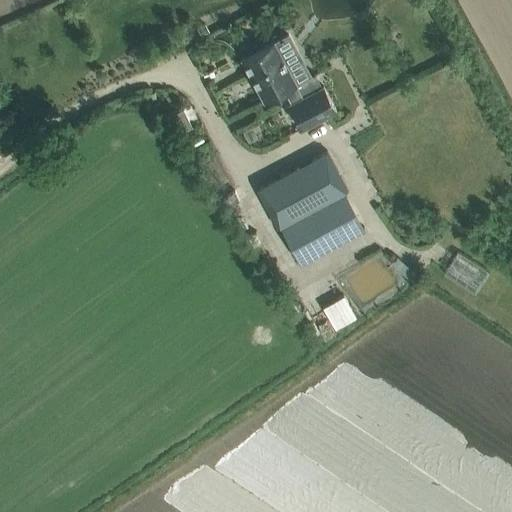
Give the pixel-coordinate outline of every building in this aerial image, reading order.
[(273,40),(242,57),(241,57),(264,100),(284,90),(291,102),(289,103),(301,127),(336,109),(323,85),(303,96),(273,40)] [(146,141),(39,221),(53,239),(160,159),(146,141)] [(326,150),(259,186),(280,226),(281,225),(300,261),(364,226),(345,190),(347,189),(326,150)] [(162,164),(137,184),(151,202),(176,181),(162,164)] [(180,190),(149,211),(156,221),(164,216),(169,223),(192,207),(180,190)] [(451,279),(501,304),(511,284),(461,259),(451,279)] [(8,404),(0,410),(0,469),(249,289),(234,269),(22,423),(8,404)] [(352,298),(330,311),(343,333),(365,320),(352,298)] [(265,389),(299,363),(287,347),(253,373),(265,389)]
